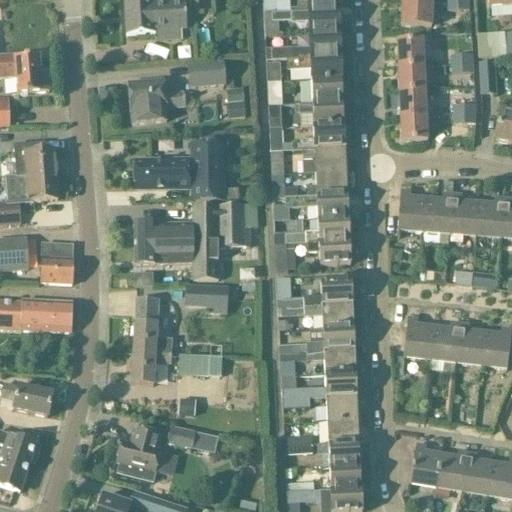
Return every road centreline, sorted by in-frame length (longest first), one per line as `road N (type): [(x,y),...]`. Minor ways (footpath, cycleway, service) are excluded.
road 1 (residential): [(48,511),(85,385),(93,302),(70,0)]
road 2 (residential): [(376,162),(385,475),(398,511)]
road 3 (residential): [(367,0),(376,162)]
road 4 (residential): [(511,173),(376,162)]
